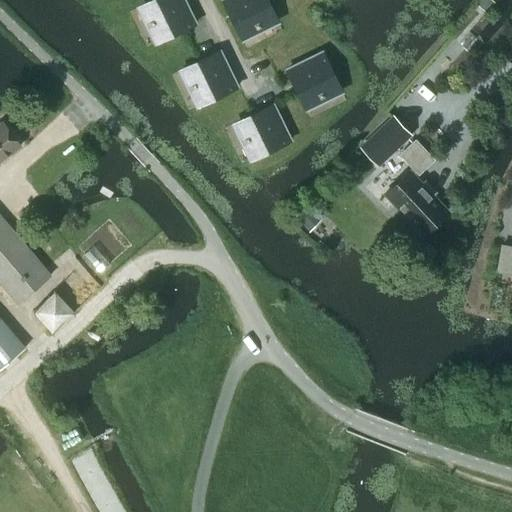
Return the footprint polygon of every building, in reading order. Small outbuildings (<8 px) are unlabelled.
[(163,0),(144,10),(157,36),(181,25),(183,29),(195,23),(183,0),(163,0)] [(233,10),(245,34),(272,20),(261,0),(222,0),(229,12),(233,10)] [(186,73),(199,99),(222,88),(225,93),(237,87),(219,51),(207,57),(209,61),(186,73)] [(297,80),(309,103),(335,90),(324,67),(328,64),(322,52),(286,70),(292,82),(297,80)] [(239,127),(252,153),(276,142),(278,146),(290,140),(272,104),(260,110),(262,115),(239,127)] [(394,117),(361,147),(374,160),(391,144),(395,148),(410,134),(394,117)] [(1,121),(0,122),(0,160),(20,145),(1,121)] [(400,154),(418,173),(433,159),(415,140),(400,154)] [(384,194),(422,235),(448,210),(410,170),(384,194)] [(0,281),(18,302),(50,275),(0,216),(0,281)] [(511,246),(502,245),(497,270),(511,272),(511,246)] [(0,367),(24,347),(0,318),(0,367)]
